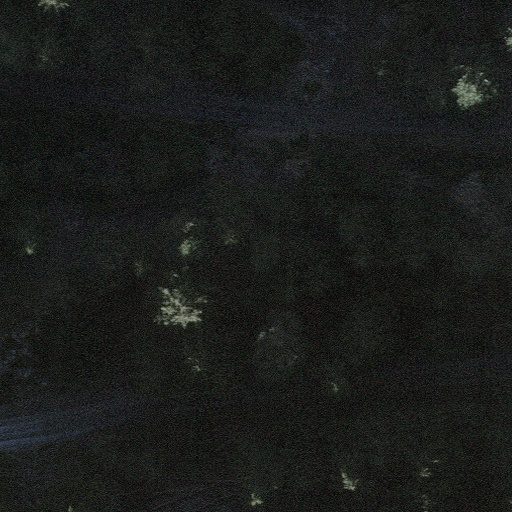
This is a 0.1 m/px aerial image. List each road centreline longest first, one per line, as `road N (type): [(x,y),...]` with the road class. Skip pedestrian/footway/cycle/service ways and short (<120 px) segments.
road 1 (track): [(0,447),(119,443),(511,387)]
road 2 (track): [(511,144),(0,94)]
